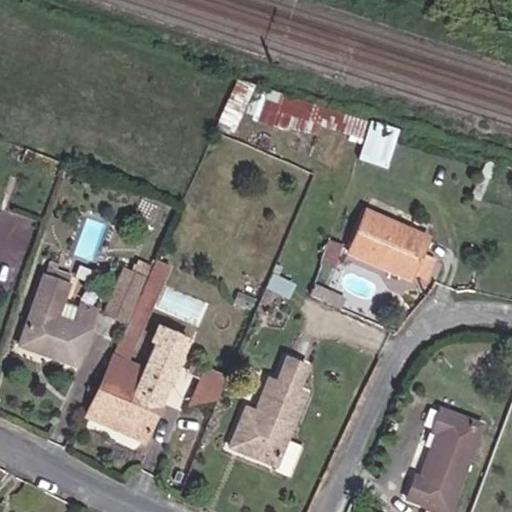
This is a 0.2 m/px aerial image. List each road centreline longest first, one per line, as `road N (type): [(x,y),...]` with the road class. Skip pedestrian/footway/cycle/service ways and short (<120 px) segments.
road 1 (residential): [(511,318),(475,309),(392,362),(330,511)]
road 2 (residential): [(150,511),(0,440)]
